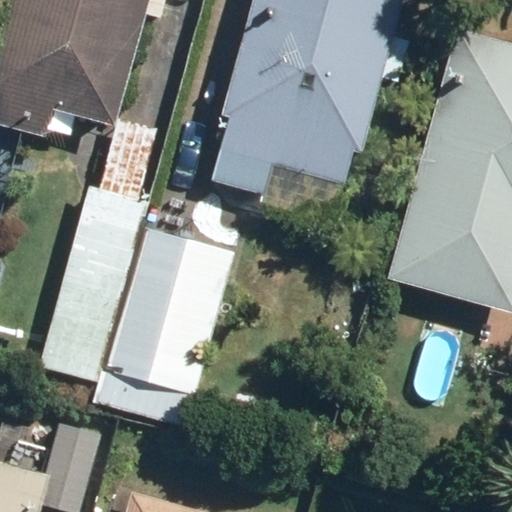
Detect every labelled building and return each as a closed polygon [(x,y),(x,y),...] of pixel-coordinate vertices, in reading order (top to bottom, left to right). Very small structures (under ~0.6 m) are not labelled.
[(9,0),(0,33),(0,129),(49,143),(56,117),(116,134),(152,0),(9,0)] [(250,0),(208,181),(266,195),(261,215),(336,232),(353,156),(366,159),(402,0),(250,0)] [(511,44),(457,29),(385,280),(511,315),(511,44)] [(237,254),(143,229),(94,404),(188,430),(237,254)] [(0,511),(37,511),(38,509),(47,511),(80,511),(101,437),(58,425),(43,479),(0,467),(0,511)] [(208,511),(130,491),(124,511),(208,511)]
